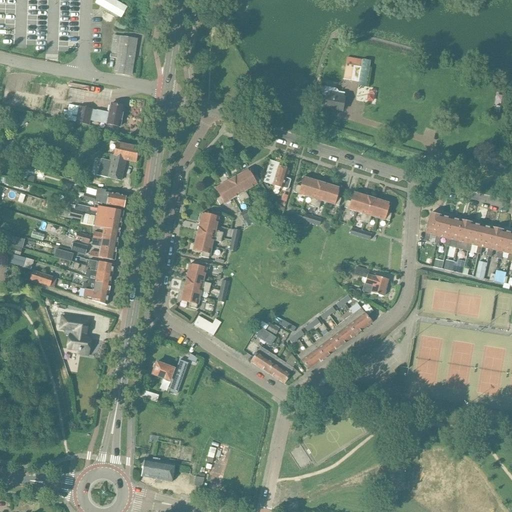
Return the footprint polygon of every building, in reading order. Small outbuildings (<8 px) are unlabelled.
[(97,0),(95,3),(121,18),(127,7),(115,1),(115,0),(97,0)] [(115,73),(131,76),(136,39),(113,36),(110,58),(117,59),(115,73)] [(346,57),(343,79),(359,82),(362,59),(346,57)] [(322,95),(326,96),(324,107),(342,111),(345,99),(343,99),(344,93),(338,92),(336,89),(324,86),(321,89),(320,93),(322,95)] [(502,94),(496,93),(494,113),(500,114),(502,94)] [(62,119),(61,120),(75,123),(89,126),(90,121),(106,125),(120,128),(124,107),(111,104),(109,113),(92,110),(92,109),(79,107),(69,104),(67,112),(64,111),(63,111),(62,119)] [(102,160),(98,175),(121,180),(125,161),(136,163),(138,148),(116,143),(113,156),(112,155),(110,162),(102,160)] [(279,166),(279,163),(270,161),(263,182),(272,185),(272,186),(283,189),(288,190),(291,180),(286,178),(289,169),(279,166)] [(240,175),(249,190),(257,185),(261,182),(257,175),(253,178),(248,170),(240,175)] [(232,180),(244,201),(249,199),(245,192),(249,190),(240,175),(232,180)] [(298,195),(307,198),(313,181),(303,178),(301,187),(296,185),(293,193),(298,194),(298,195)] [(236,197),(240,204),(244,201),(232,180),(224,184),(233,199),(236,197)] [(309,207),(314,208),(321,183),(313,181),(307,198),(311,199),(309,207)] [(314,208),(319,209),(321,202),(325,203),(330,186),(321,183),(314,208)] [(216,199),(220,206),(224,203),(224,204),(233,199),(224,184),(216,189),(220,197),(216,199)] [(334,205),(338,207),(341,199),(337,197),(339,189),(330,186),(325,203),(334,206),(334,205)] [(103,205),(124,208),(126,196),(105,193),(105,190),(97,189),(95,197),(84,194),(76,192),(74,197),(82,199),(82,200),(94,203),(95,200),(101,200),(103,203),(103,205)] [(348,210),(357,213),(363,195),(354,193),(351,202),(346,200),(344,208),(348,210)] [(359,221),(364,223),(371,198),(363,195),(357,213),(361,214),(359,221)] [(364,223),(369,224),(371,217),(375,218),(380,201),(371,198),(364,223)] [(384,220),(389,222),(392,214),(387,212),(389,203),(380,201),(375,218),(384,221),(384,220)] [(253,215),(254,214),(262,210),(258,204),(249,209),(253,215)] [(96,217),(122,222),(123,212),(107,209),(98,207),(97,212),(90,211),(90,208),(75,205),(74,210),(84,212),(83,215),(89,216),(96,217)] [(104,229),(120,231),(122,222),(96,217),(89,216),(83,215),(84,212),(74,210),(70,209),(69,218),(81,221),(80,224),(94,226),(94,227),(104,229)] [(242,220),(246,227),(257,220),(254,214),(253,215),(249,209),(240,214),(243,220),(242,220)] [(200,223),(217,227),(219,218),(218,218),(219,213),(211,211),(210,216),(202,214),(200,223)] [(294,219),(309,223),(311,217),(296,212),(294,219)] [(424,242),(429,243),(431,236),(436,237),(437,237),(442,216),(431,213),(426,235),(425,235),(424,242)] [(435,244),(440,245),(441,238),(446,240),(447,240),(452,218),(442,216),(437,237),(436,237),(435,244)] [(311,217),(309,223),(315,225),(320,226),(322,220),(311,217)] [(446,240),(445,246),(456,249),(457,242),(458,242),(463,221),(452,218),(447,240),(446,240)] [(457,242),(456,249),(466,251),(467,245),(468,245),(473,223),(463,221),(458,242),(457,242)] [(198,232),(222,238),(223,233),(216,232),(217,227),(200,223),(198,232)] [(467,245),(466,251),(470,252),(472,246),(478,247),(484,226),(473,223),(468,245),(467,245)] [(476,254),(481,255),(482,248),(488,250),(489,250),(494,228),(484,226),(478,247),(476,254)] [(359,238),(361,231),(352,228),(350,235),(359,238)] [(487,256),(491,257),(493,251),(499,252),(504,231),(494,228),(489,250),(488,250),(487,256)] [(93,237),(118,241),(120,231),(104,229),(103,234),(94,233),(93,237)] [(231,240),(238,242),(240,231),(233,230),(231,240)] [(361,231),(359,238),(370,241),(372,234),(361,231)] [(497,259),(501,260),(503,253),(509,254),(510,255),(511,244),(511,232),(504,231),(499,252),(497,259)] [(196,241),(213,245),(214,241),(220,243),(222,238),(198,232),(196,241)] [(81,243),(88,245),(90,237),(77,233),(76,238),(82,240),(81,243)] [(93,237),(91,246),(100,248),(116,251),(118,241),(93,237)] [(238,242),(231,240),(228,251),(235,252),(238,242)] [(201,258),(209,259),(210,254),(211,254),(213,245),(196,241),(193,250),(202,252),(201,258)] [(71,249),(86,253),(87,247),(73,243),(71,249)] [(22,249),(7,244),(4,252),(20,256),(22,249)] [(99,258),(115,261),(116,251),(100,248),(99,253),(90,252),(89,257),(99,258)] [(54,257),(71,262),(73,255),(56,250),(54,257)] [(487,263),(477,261),(475,271),(464,269),(465,263),(446,259),(444,270),(484,278),(487,263)] [(89,260),(87,267),(90,267),(90,271),(93,272),(112,275),(114,265),(89,260)] [(188,274),(205,278),(207,269),(209,270),(210,265),(200,263),(199,267),(190,265),(188,274)] [(371,294),(383,297),(388,280),(375,276),(375,277),(368,275),(369,271),(355,267),(353,275),(362,278),(361,281),(362,284),(364,284),(362,291),(364,294),(368,295),(371,294)] [(494,269),(492,280),(504,283),(506,272),(494,269)] [(88,280),(110,285),(112,275),(90,271),(86,270),(85,278),(88,279),(88,280)] [(53,277),(33,271),(29,281),(50,287),(53,277)] [(186,283),(210,289),(211,284),(204,283),(205,278),(188,274),(186,283)] [(85,290),(109,294),(110,285),(88,280),(87,284),(83,283),(82,289),(85,290)] [(219,291),(226,293),(229,282),(222,280),(219,291)] [(184,292),(200,296),(201,292),(209,294),(210,289),(186,283),(184,292)] [(91,301),(106,306),(109,294),(85,290),(83,297),(92,299),(91,301)] [(226,293),(219,291),(217,301),(224,303),(226,293)] [(189,308),(196,310),(197,305),(198,305),(200,296),(184,292),(181,301),(190,303),(189,308)] [(347,296),(342,300),(345,304),(350,300),(347,296)] [(345,304),(342,300),(336,304),(339,308),(345,304)] [(326,312),(329,316),(335,311),(332,307),(326,312)] [(371,323),(365,314),(361,309),(353,315),(363,329),(371,323)] [(201,312),(199,316),(207,320),(209,316),(201,312)] [(323,320),(329,316),(326,312),(320,316),(323,320)] [(353,315),(345,321),(355,334),(363,329),(353,315)] [(62,316),(60,330),(64,330),(64,335),(69,336),(67,349),(78,351),(78,354),(88,356),(89,352),(90,351),(91,345),(90,344),(91,339),(85,339),(87,331),(88,320),(62,316)] [(205,320),(198,317),(194,325),(200,329),(205,320)] [(221,323),(215,319),(207,333),(213,336),(221,323)] [(316,319),(310,323),(313,327),(319,323),(316,319)] [(212,324),(205,320),(200,329),(207,333),(212,324)] [(274,335),(278,329),(264,320),(260,327),(274,335)] [(282,321),(280,325),(293,333),(295,328),(282,321)] [(345,321),(337,326),(347,340),(355,334),(345,321)] [(313,327),(310,323),(304,328),(307,332),(313,327)] [(337,326),(329,332),(340,346),(347,340),(337,326)] [(262,329),(256,337),(271,347),(276,339),(262,329)] [(301,331),(295,335),(298,339),(304,335),(301,331)] [(329,332),(321,338),(332,352),(340,346),(329,332)] [(298,339),(295,335),(289,339),(292,343),(298,339)] [(321,338),(314,344),(324,358),(332,352),(321,338)] [(314,344),(306,350),(316,364),(324,358),(314,344)] [(251,362),(259,368),(269,353),(261,347),(257,353),(257,352),(251,362)] [(298,356),(308,370),(316,364),(306,350),(298,356)] [(277,358),(269,353),(259,368),(267,373),(277,358)] [(197,365),(198,359),(191,355),(188,362),(197,365)] [(267,373),(275,378),(285,363),(277,358),(267,373)] [(174,369),(156,363),(156,364),(154,364),(153,368),(154,369),(152,375),(170,381),(170,380),(172,381),(168,393),(169,391),(177,394),(187,364),(188,364),(188,363),(179,360),(176,371),(174,370),(174,369)] [(275,378),(284,384),(291,375),(290,374),(294,369),(285,363),(275,378)] [(141,477),(172,483),(175,465),(159,462),(160,460),(153,458),(152,460),(145,459),(141,477)] [(194,486),(203,487),(205,475),(199,474),(198,478),(195,477),(194,486)]
